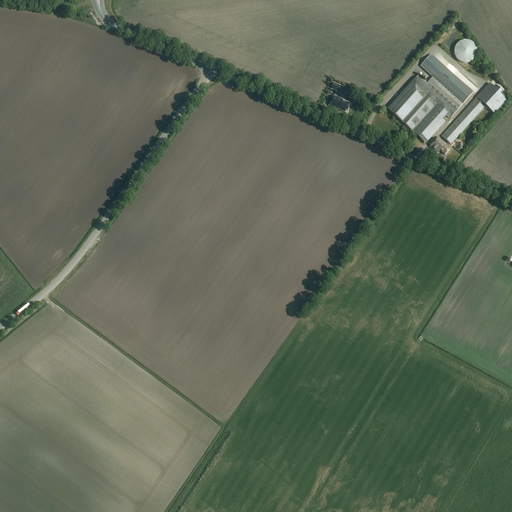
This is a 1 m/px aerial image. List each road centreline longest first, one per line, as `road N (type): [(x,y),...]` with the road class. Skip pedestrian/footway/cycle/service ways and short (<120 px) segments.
road 1 (unclassified): [(0,327),(69,268),(212,68)]
road 2 (tertiary): [(511,199),(212,68)]
road 3 (tertiary): [(212,68),(109,22),(97,0)]
